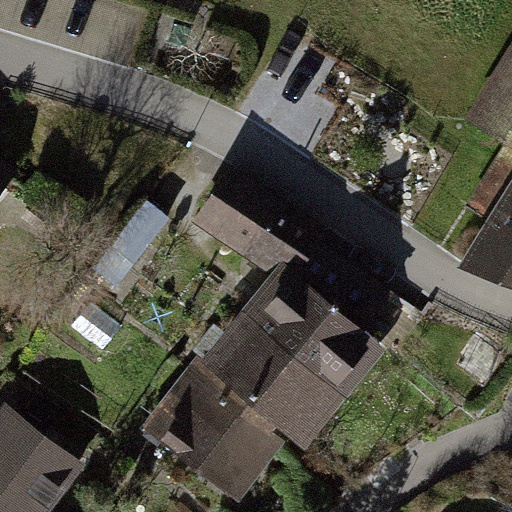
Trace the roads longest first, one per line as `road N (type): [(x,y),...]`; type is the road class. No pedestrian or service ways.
road 1 (residential): [(0,63),(216,135),(429,269),(511,305)]
road 2 (residential): [(381,511),(467,453),(511,439)]
